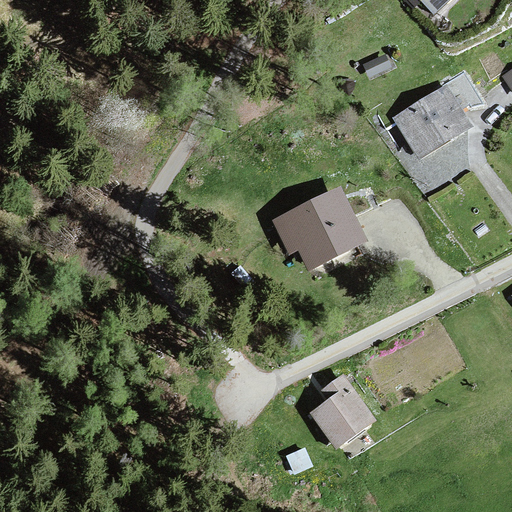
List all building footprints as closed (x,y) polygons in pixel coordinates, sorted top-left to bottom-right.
[(421,0),(434,13),(448,0),(421,0)] [(511,69),(502,76),(511,90),(511,69)] [(446,91),(390,122),(422,162),(472,131),(446,91)] [(342,184),(271,219),(289,254),(299,249),(310,271),(370,241),(342,184)] [(327,399),(309,412),(336,450),(377,422),(343,375),(321,390),(327,399)] [(305,448),(286,457),(294,475),(313,466),(305,448)]
